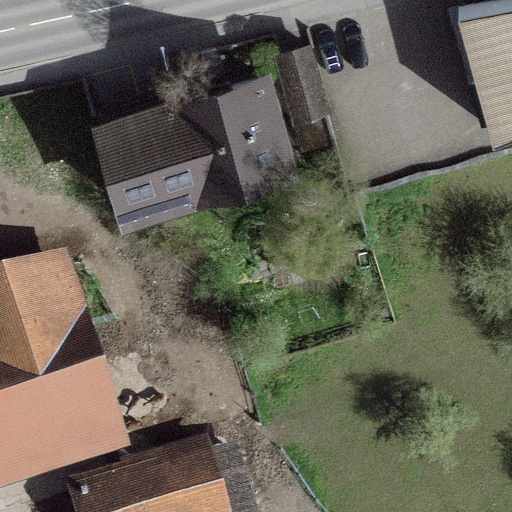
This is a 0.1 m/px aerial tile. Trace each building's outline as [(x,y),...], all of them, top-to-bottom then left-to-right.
[(495,114),(499,128),(511,122),(511,0),(489,0),(463,5),(484,77),(472,80),(483,118),(495,114)] [(296,112),(325,104),(308,45),(279,54),(296,112)] [(99,108),(126,207),(286,160),(262,76),(143,110),(139,96),(99,108)] [(0,461),(112,425),(61,267),(0,286),(0,461)] [(78,495),(83,511),(252,511),(234,451),(78,495)]
